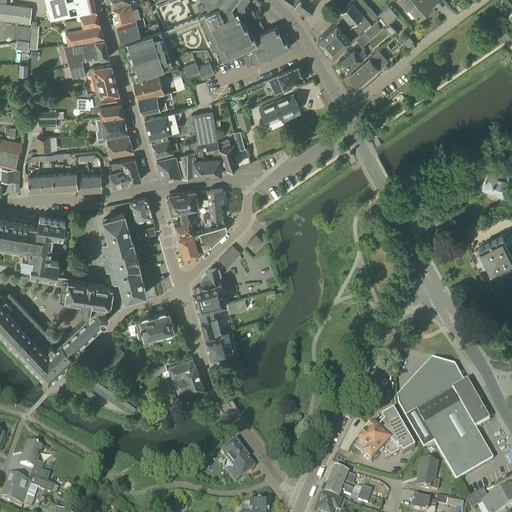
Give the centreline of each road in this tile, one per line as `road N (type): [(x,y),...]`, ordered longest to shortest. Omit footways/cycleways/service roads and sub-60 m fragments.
road 1 (residential): [(181,293),(210,380),(301,502)]
road 2 (residential): [(101,0),(153,188)]
road 3 (residential): [(344,112),(486,0)]
road 4 (residential): [(181,293),(121,313),(45,395)]
road 5 (unclassified): [(0,201),(97,199),(153,188)]
road 6 (tertiary): [(320,459),(389,325)]
road 7 (residential): [(178,280),(196,274),(245,225),(249,180)]
